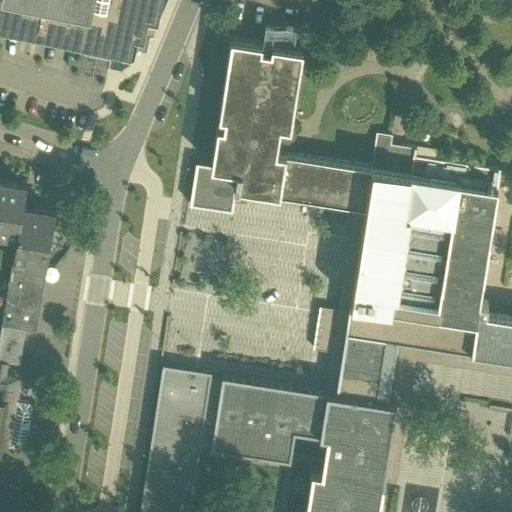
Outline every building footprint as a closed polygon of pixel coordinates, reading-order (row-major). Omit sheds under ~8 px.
[(160,0),(93,0),(91,11),(47,2),(38,0),(0,0),(0,31),(128,58),(132,40),(140,41),(145,22),(156,24),(160,0)] [(47,0),(47,2),(91,11),(93,0),(47,0)] [(262,41),(231,36),(219,115),(225,116),(224,125),(218,124),(212,164),(196,161),(190,203),(232,210),(236,185),(280,192),(286,151),(276,150),(280,124),(290,126),(303,47),(272,43),(271,49),(261,47),(262,41)] [(377,131),(372,165),(411,171),(415,147),(390,143),(392,133),(377,131)] [(372,165),(286,151),(280,192),(365,206),(349,307),(346,329),(406,338),(431,342),(472,349),(511,354),(511,313),(487,310),(488,301),(480,300),(501,167),(416,154),(417,147),(415,147),(411,171),(372,165)] [(26,185),(0,180),(0,229),(17,233),(18,233),(22,207),(26,185)] [(55,212),(22,207),(18,233),(17,233),(13,258),(44,263),(46,264),(55,212)] [(44,263),(13,258),(3,324),(33,329),(44,263)] [(346,329),(349,307),(333,305),(330,328),(326,352),(341,354),(346,329)] [(346,329),(341,354),(335,391),(396,400),(406,338),(346,329)] [(0,432),(12,361),(0,358),(0,432)] [(189,511),(201,439),(211,440),(222,373),(162,364),(138,511),(189,511)] [(335,391),(222,373),(211,440),(288,453),(293,424),(336,431),(329,473),(313,471),(305,511),(378,511),(396,400),(335,391)]
